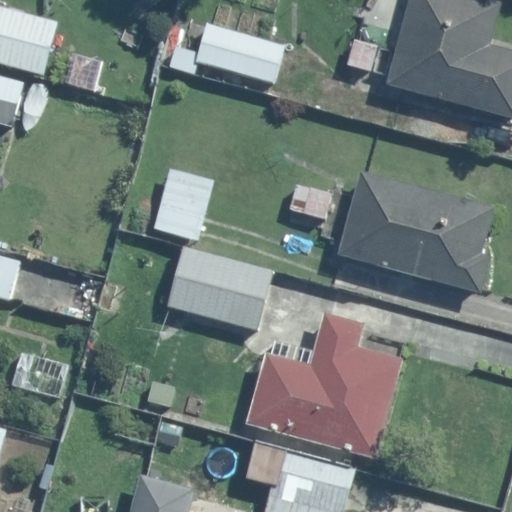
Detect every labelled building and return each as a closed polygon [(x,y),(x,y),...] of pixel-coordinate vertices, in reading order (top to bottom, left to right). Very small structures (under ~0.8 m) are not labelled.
[(507,1),(502,0),(416,0),(396,82),(511,111),(511,49),(496,46),(507,1)] [(0,8),(0,63),(48,76),(62,25),(0,8)] [(288,45),(208,23),(199,53),(178,47),(172,70),(196,77),(200,63),(278,85),(288,45)] [(0,77),(0,124),(15,129),(26,85),(0,77)] [(217,177),(173,165),(156,231),(201,242),(217,177)] [(363,171),(340,257),(473,292),(495,206),(363,171)] [(298,184),(291,210),(333,221),(340,195),(298,184)] [(188,244),(170,306),(257,331),(275,269),(188,244)] [(21,261),(0,255),(0,302),(9,305),(21,261)] [(268,352),(248,424),(379,461),(407,359),(364,347),(370,327),(328,315),(314,365),(268,352)] [(23,352),(14,384),(63,398),(72,365),(23,352)] [(0,470),(10,431),(0,428),(0,470)] [(346,511),(358,466),(252,439),(242,479),(273,487),(267,511),(346,511)] [(142,472),(132,511),(190,511),(197,486),(142,472)]
